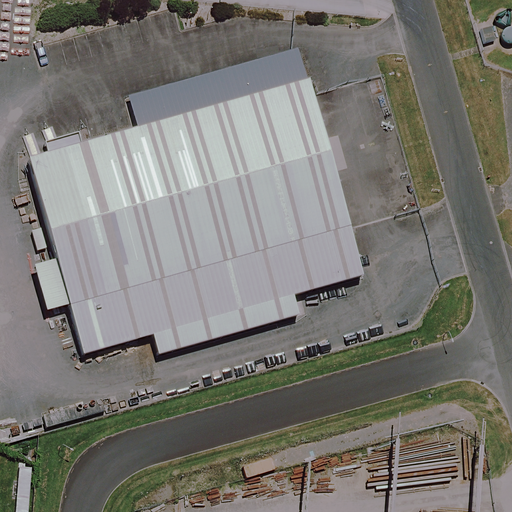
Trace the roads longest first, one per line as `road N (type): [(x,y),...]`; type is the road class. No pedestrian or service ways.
road 1 (unclassified): [(511,344),(138,449),(93,482),(84,511)]
road 2 (unclassified): [(414,0),(511,343)]
